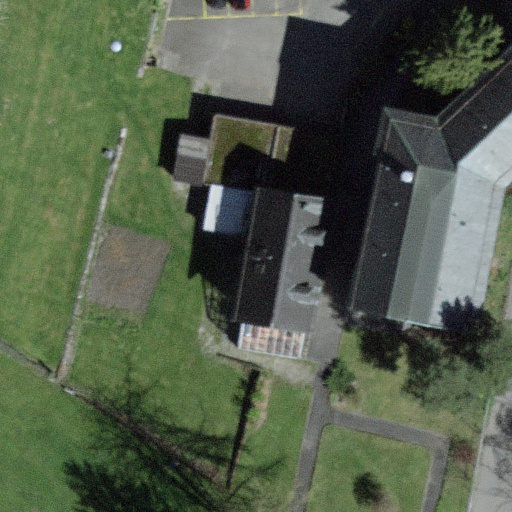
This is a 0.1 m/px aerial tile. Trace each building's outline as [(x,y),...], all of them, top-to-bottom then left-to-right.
[(511,36),(436,114),(388,107),(358,310),(477,327),(498,182),(511,169),(511,36)] [(261,181),(269,129),(220,122),(216,147),(212,173),(261,181)] [(261,181),(320,190),(328,138),(269,129),(261,181)] [(182,168),(212,173),(216,147),(186,142),(182,168)] [(272,195),(244,309),(311,326),(339,211),(272,195)]
